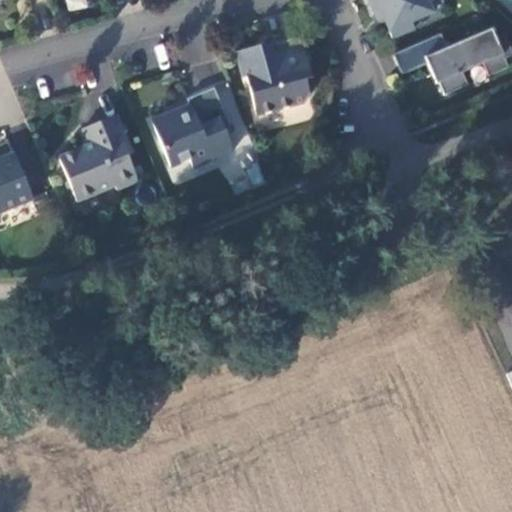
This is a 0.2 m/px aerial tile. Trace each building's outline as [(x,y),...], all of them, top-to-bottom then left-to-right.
[(65,0),(68,11),(88,7),(86,0),(65,0)] [(368,0),(373,12),(379,9),(390,35),(412,25),(409,19),(431,9),(427,0),(368,0)] [(391,50),(400,71),(428,59),(442,91),(466,81),(459,65),(480,57),(486,72),(507,64),(503,55),(511,51),(511,50),(503,31),(494,34),(490,25),(445,44),(439,30),(391,50)] [(261,46),(239,51),(245,77),(248,76),(255,106),(263,112),(305,101),(310,94),(306,77),(311,76),(302,36),(273,43),(274,49),(263,52),(261,46)] [(273,43),(261,46),(263,52),(274,49),(273,43)] [(216,87),(190,98),(192,103),(195,110),(178,117),(175,110),(154,119),(173,164),(191,157),(195,166),(236,149),(227,128),(223,116),(228,114),(216,87)] [(192,103),(175,110),(178,117),(195,110),(192,103)] [(118,114),(83,129),(89,143),(59,156),(78,199),(116,183),(118,188),(138,179),(128,154),(134,152),(118,114)] [(233,126),(228,114),(223,116),(227,128),(233,126)] [(0,141),(0,154),(12,150),(7,139),(0,141)] [(0,210),(33,198),(14,151),(0,156),(0,210)]
